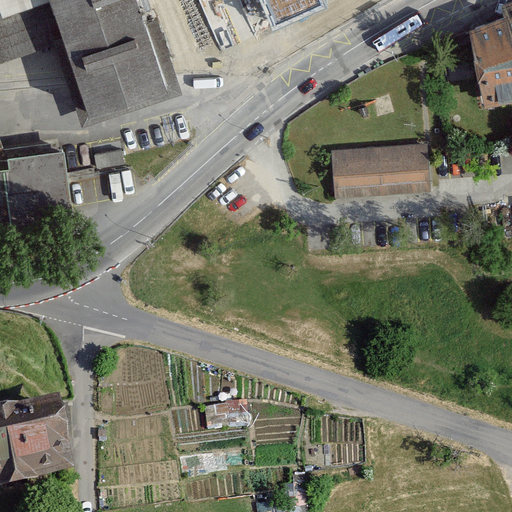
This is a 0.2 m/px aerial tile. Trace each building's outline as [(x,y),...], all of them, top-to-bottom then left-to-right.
[(0,0),(0,220),(71,211),(64,158),(0,166),(0,0),(56,0),(67,32),(83,78),(93,107),(164,82),(160,70),(136,0),(0,0)] [(56,0),(0,0),(0,54),(67,32),(56,0)] [(261,0),(275,31),(331,6),(328,0),(261,0)] [(486,102),(511,95),(511,9),(472,24),(486,102)] [(428,190),(426,144),(334,149),(336,195),(428,190)] [(124,163),(123,150),(96,153),(97,167),(124,163)] [(0,487),(72,473),(58,402),(0,413),(0,487)]
